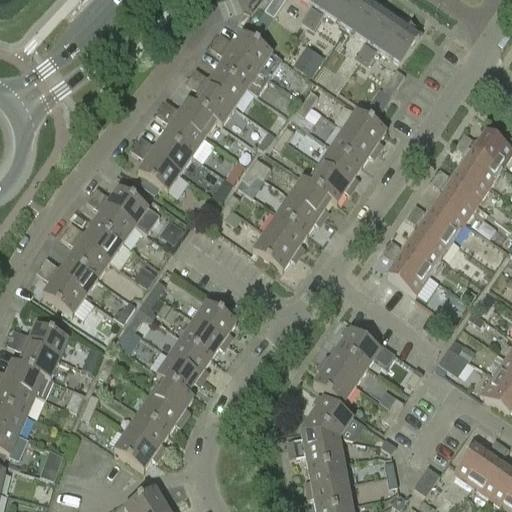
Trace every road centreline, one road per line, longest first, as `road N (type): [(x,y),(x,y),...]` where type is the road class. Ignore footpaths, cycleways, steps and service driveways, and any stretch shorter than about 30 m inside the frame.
road 1 (residential): [(0,307),(49,221),(203,24),(253,0)]
road 2 (residential): [(225,511),(204,468),(218,436),(327,282)]
road 3 (residential): [(327,282),(475,64)]
road 4 (tertiary): [(29,136),(160,0)]
road 5 (tertiary): [(126,0),(48,74),(3,96)]
road 6 (residential): [(327,282),(427,350)]
